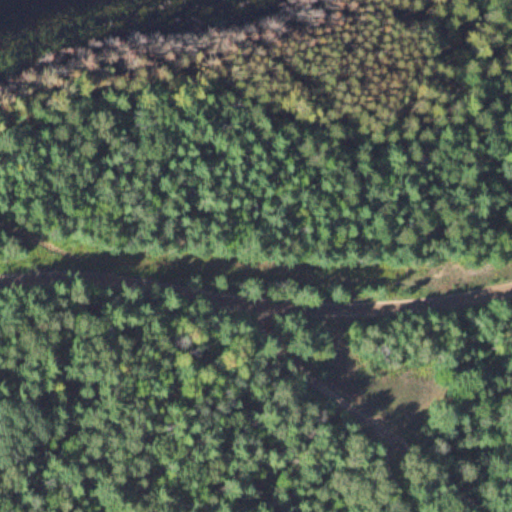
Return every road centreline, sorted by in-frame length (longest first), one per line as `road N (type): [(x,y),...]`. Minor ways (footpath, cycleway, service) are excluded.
road 1 (residential): [(511,296),(381,312),(238,307),(123,282),(0,288)]
road 2 (track): [(471,511),(417,450),(332,396),(238,307)]
